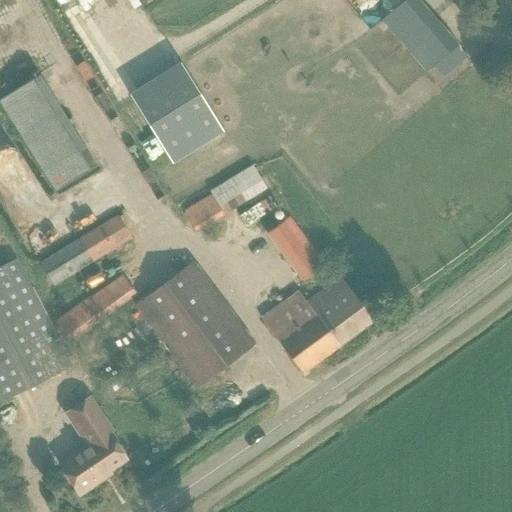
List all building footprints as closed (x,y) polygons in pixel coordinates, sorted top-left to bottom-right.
[(404,0),(382,20),(426,71),(457,45),(417,0),(404,0)] [(174,159),(223,129),(181,62),(133,92),(174,159)] [(39,76),(0,100),(0,106),(55,193),(96,167),(39,76)] [(210,195),(182,212),(195,232),(266,189),(252,166),(209,193),(210,195)] [(117,216),(39,263),(52,285),(131,239),(117,216)] [(289,217),(265,235),(302,283),(325,265),(289,217)] [(0,403),(72,367),(16,259),(0,267),(0,403)] [(254,345),(195,259),(133,304),(196,388),(254,345)] [(325,288),(337,279),(331,270),(318,279),(325,288)] [(135,294),(122,275),(54,322),(68,341),(135,294)] [(297,291),(261,319),(301,374),(370,322),(339,278),(337,279),(325,288),(306,303),(297,291)] [(114,432),(90,396),(63,414),(85,447),(58,465),(79,496),(100,482),(98,479),(125,460),(109,436),(114,432)]
